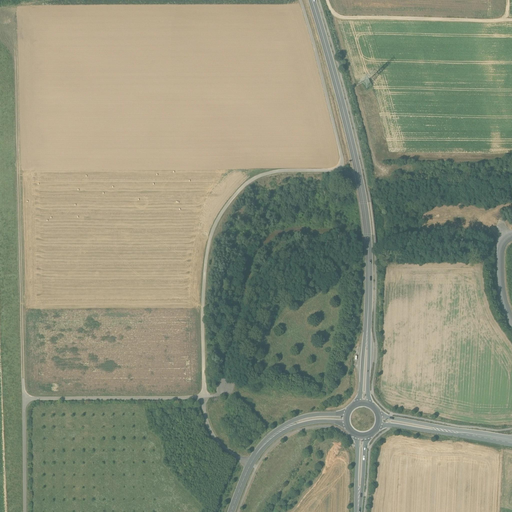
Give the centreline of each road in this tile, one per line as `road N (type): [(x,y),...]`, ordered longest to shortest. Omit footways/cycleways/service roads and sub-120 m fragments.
road 1 (track): [(203,397),(204,287),(223,211),(247,184),(271,173),(333,172),(341,164),(300,0)]
road 2 (secondary): [(362,403),(364,202),(311,0)]
road 3 (track): [(23,398),(17,14)]
road 4 (track): [(203,397),(223,393),(250,269),(269,235),(292,227),(379,230)]
road 5 (track): [(24,511),(23,398),(203,397)]
road 6 (track): [(327,0),(333,17),(506,20)]
road 7 (secondary): [(230,511),(249,464),(279,431),(314,417),(345,418)]
road 8 (track): [(333,17),(378,172)]
road 9 (secondary): [(377,420),(511,440)]
